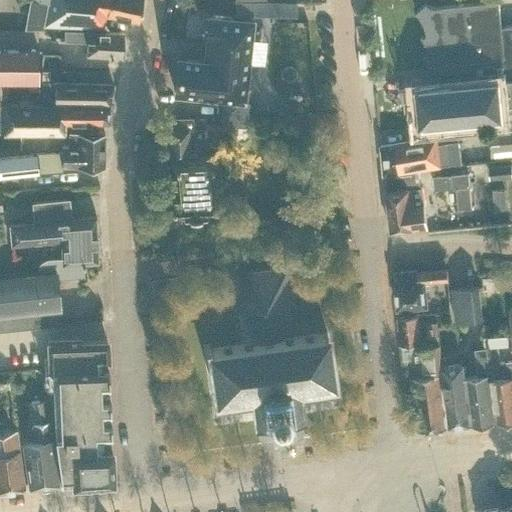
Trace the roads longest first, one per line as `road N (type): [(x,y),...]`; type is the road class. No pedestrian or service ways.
road 1 (residential): [(139,501),(120,164),(155,0)]
road 2 (residential): [(391,461),(342,0)]
road 3 (tertiary): [(337,471),(139,501)]
road 4 (primary): [(391,461),(511,449)]
